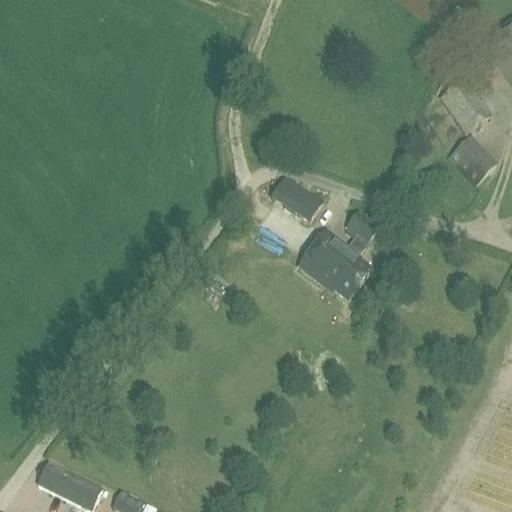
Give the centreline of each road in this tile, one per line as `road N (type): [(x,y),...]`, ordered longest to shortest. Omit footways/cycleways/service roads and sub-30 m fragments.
road 1 (track): [(0,496),(262,174),(296,168),(511,242)]
road 2 (track): [(277,0),(234,114),(244,194)]
